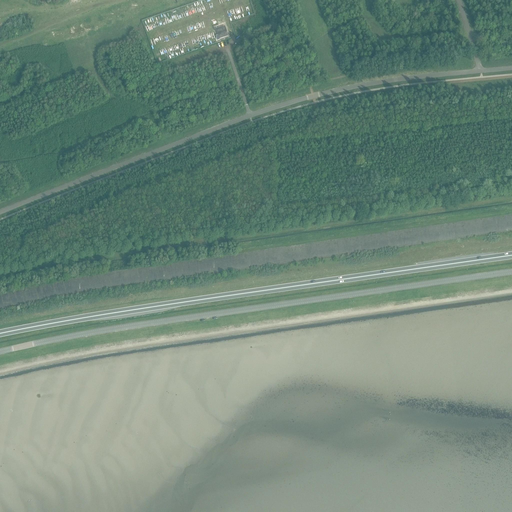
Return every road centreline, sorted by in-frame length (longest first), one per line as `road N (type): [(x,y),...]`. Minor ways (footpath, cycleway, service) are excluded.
road 1 (unclassified): [(0,212),(307,97),(511,67)]
road 2 (unclassified): [(0,351),(511,271)]
road 3 (trunk): [(0,333),(511,255)]
